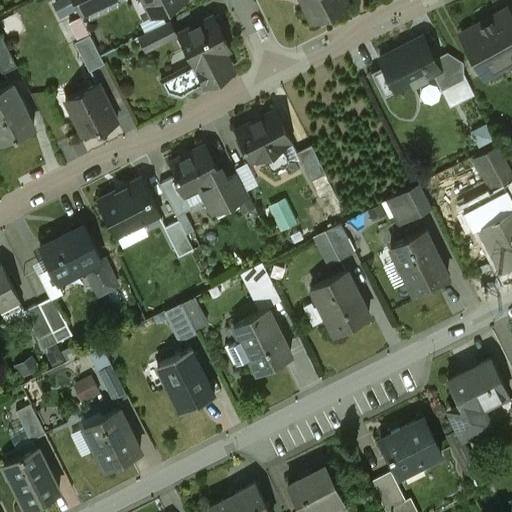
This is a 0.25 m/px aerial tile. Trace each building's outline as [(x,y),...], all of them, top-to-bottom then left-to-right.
[(72,0),(79,13),(94,7),(91,0),(72,0)] [(144,0),(152,16),(183,0),(144,0)] [(344,0),(300,0),(304,7),(303,8),(311,24),(348,6),(344,0)] [(511,19),(507,10),(461,35),(484,77),(511,61),(511,19)] [(213,16),(178,34),(193,64),(195,68),(224,53),(230,50),(213,16)] [(166,23),(138,37),(145,51),(173,37),(166,23)] [(89,34),(75,42),(89,71),(104,63),(89,34)] [(17,66),(2,36),(0,37),(0,68),(2,73),(17,66)] [(421,38),(397,50),(396,49),(379,57),(384,66),(397,92),(413,84),(433,74),(439,71),(433,59),(422,36),(420,37),(421,38)] [(463,63),(447,52),(433,59),(439,71),(433,74),(441,91),(464,80),(463,63)] [(224,53),(195,68),(193,64),(189,66),(184,77),(184,79),(192,81),(188,93),(205,86),(230,73),(232,69),(224,53)] [(413,84),(397,92),(384,66),(371,73),(387,106),(393,113),(401,118),(409,119),(412,119),(414,117),(418,109),(419,100),(417,91),(413,84)] [(184,77),(173,73),(161,79),(167,92),(181,97),(188,93),(192,81),(184,79),(184,77)] [(11,82),(0,87),(0,141),(13,134),(15,137),(33,127),(11,82)] [(97,82),(65,98),(66,100),(71,97),(80,114),(74,117),(83,134),(96,128),(98,131),(117,122),(97,82)] [(275,110),(235,130),(251,162),(291,142),(275,110)] [(475,129),(483,144),(499,135),(491,120),(475,129)] [(511,158),(504,142),(477,155),(490,182),(511,171),(511,158)] [(188,154),(172,162),(170,162),(176,174),(173,175),(174,176),(183,195),(220,176),(219,175),(205,145),(188,154)] [(311,145),(296,153),(310,182),(325,174),(311,145)] [(220,176),(183,195),(190,209),(191,209),(207,200),(213,213),(214,212),(221,214),(234,208),(236,201),(248,195),(237,173),(226,179),(223,173),(219,175),(220,176)] [(183,195),(174,176),(160,183),(176,216),(191,209),(190,209),(183,195)] [(125,186),(100,198),(99,198),(98,198),(116,235),(158,214),(141,177),(125,185),(125,186)] [(419,183),(397,194),(409,218),(431,207),(419,183)] [(290,196),(275,202),(284,226),(300,220),(290,196)] [(511,207),(479,225),(495,255),(497,254),(503,267),(502,268),(511,263),(511,207)] [(178,220),(164,228),(178,256),(193,249),(178,220)] [(340,223),(325,230),(339,260),(355,252),(340,223)] [(83,226),(54,240),(53,239),(40,245),(57,280),(58,280),(58,278),(76,269),(77,270),(88,265),(101,258),(83,224),(82,225),(83,226)] [(448,276),(424,228),(390,245),(414,293),(448,276)] [(114,285),(101,258),(88,265),(90,270),(88,271),(91,276),(90,277),(95,287),(96,287),(99,293),(114,285)] [(261,262),(247,269),(261,298),(276,290),(261,262)] [(2,264),(0,265),(0,305),(18,297),(2,264)] [(345,269),(311,287),(334,333),(369,316),(345,269)] [(67,324),(53,296),(38,303),(53,331),(67,324)] [(196,332),(181,302),(166,309),(181,339),(196,332)] [(38,303),(23,310),(38,339),(38,338),(51,332),(52,332),(53,331),(38,303)] [(290,355),(267,307),(234,324),(240,337),(250,357),(257,371),(290,355)] [(67,324),(53,331),(57,341),(72,334),(67,324)] [(240,337),(225,344),(234,362),(238,364),(250,357),(240,337)] [(105,341),(93,346),(102,367),(114,362),(105,341)] [(190,347),(157,363),(158,364),(159,364),(167,380),(166,380),(181,410),(213,393),(190,347)] [(477,366),(462,373),(462,371),(448,379),(460,404),(465,415),(481,407),(508,393),(491,357),(476,364),(477,366)] [(127,395),(112,366),(99,372),(114,402),(127,395)] [(85,396),(104,388),(96,370),(77,378),(85,396)] [(30,402),(15,409),(30,439),(45,431),(30,402)] [(465,415),(460,404),(451,408),(463,434),(488,421),(481,407),(465,415)] [(118,406),(83,424),(84,425),(85,425),(96,446),(95,447),(105,468),(140,450),(118,406)] [(423,416),(380,437),(398,474),(399,474),(399,473),(424,460),(424,461),(441,453),(423,416)] [(456,428),(445,433),(461,464),(472,458),(456,428)] [(59,491),(36,445),(4,461),(26,507),(59,491)] [(325,465),(312,471),(313,472),(290,484),(289,483),(288,484),(301,511),(318,511),(322,510),(321,508),(341,499),(342,500),(343,500),(325,465)] [(390,470),(371,480),(386,510),(405,500),(390,470)] [(270,511),(255,482),(237,491),(236,491),(235,491),(235,492),(223,498),(223,497),(221,498),(221,499),(211,504),(211,503),(209,504),(212,511),(270,511)]
